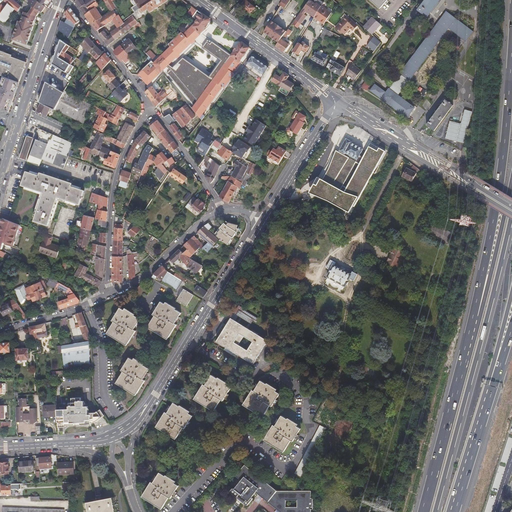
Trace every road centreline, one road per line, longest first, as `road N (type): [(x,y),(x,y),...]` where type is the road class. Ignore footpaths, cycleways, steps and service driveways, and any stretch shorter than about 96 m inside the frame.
road 1 (motorway): [(434,511),(511,212)]
road 2 (motorway): [(511,42),(498,194),(474,314)]
road 3 (tertiary): [(147,405),(263,217)]
road 4 (secondary): [(511,210),(334,100)]
road 5 (motorway): [(474,314),(422,511)]
road 6 (residential): [(150,108),(113,189),(106,296)]
road 7 (secondary): [(60,0),(0,176)]
road 8 (residential): [(106,296),(222,209)]
road 9 (motorway): [(511,179),(474,314)]
road 10 (tertiary): [(263,217),(334,100)]
road 11 (residential): [(68,0),(150,108)]
road 12 (unknown): [(404,144),(345,252)]
road 13 (motorway): [(453,511),(488,395)]
